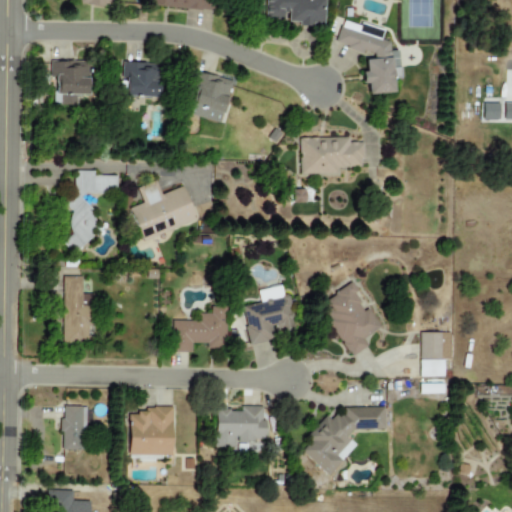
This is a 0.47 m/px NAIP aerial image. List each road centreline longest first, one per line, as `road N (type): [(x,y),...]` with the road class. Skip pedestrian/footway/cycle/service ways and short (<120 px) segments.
road 1 (tertiary): [(9,511),(11,0)]
road 2 (residential): [(12,17),(180,24),(326,78)]
road 3 (residential): [(10,368),(29,376),(271,374)]
